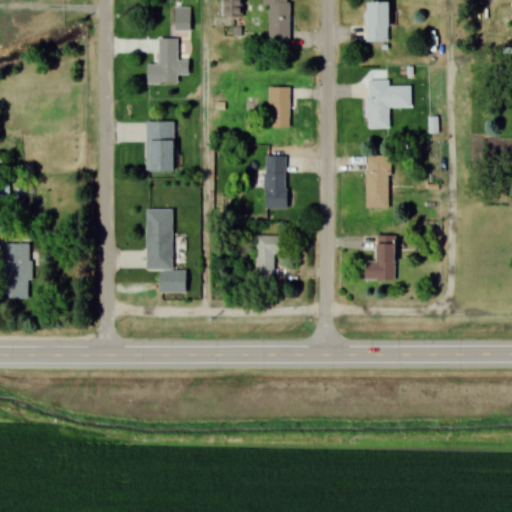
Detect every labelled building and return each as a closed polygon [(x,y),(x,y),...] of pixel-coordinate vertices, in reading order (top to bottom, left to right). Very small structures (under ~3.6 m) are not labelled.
[(242,0),(223,0),(223,18),(242,18),(242,0)] [(268,5),(268,48),(289,48),(289,0),(263,0),(263,5),(268,5)] [(389,2),(366,2),(366,42),(389,42),(389,2)] [(177,39),(158,39),(158,65),(147,65),(147,85),(178,85),(178,75),(189,76),(189,61),(177,61),(177,39)] [(390,129),(390,80),(366,80),(366,129),(390,129)] [(290,88),(269,88),(269,128),(290,128),(290,88)] [(173,173),(173,123),(145,123),(145,173),(173,173)] [(287,209),(286,156),(264,157),(265,209),(287,209)] [(389,209),(389,156),(366,156),(366,208),(389,209)] [(160,293),(185,293),(185,271),(172,271),(172,209),(146,209),(146,271),(160,271),(160,293)] [(395,235),(376,235),(376,261),(364,261),(364,280),(395,280),(395,235)] [(255,281),(274,281),(274,254),(285,254),(285,236),(255,236),(255,281)] [(0,243),(1,299),(30,299),(29,243),(0,243)]
